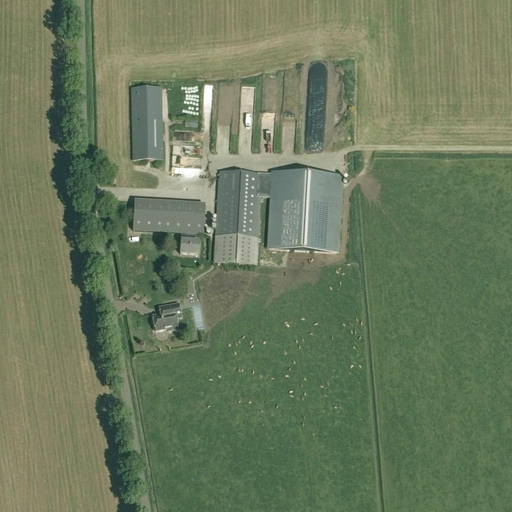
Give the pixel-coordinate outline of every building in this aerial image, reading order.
[(162,161),(161,89),(131,90),(133,162),(162,161)] [(205,143),(176,141),(174,174),(203,175),(205,143)] [(336,254),(340,178),(316,176),(314,176),(314,177),(297,176),(295,176),(274,174),(274,177),(261,176),(219,174),(214,265),(256,267),(260,198),(272,198),(269,251),(336,254)] [(133,232),(146,233),(148,202),(135,201),(133,232)] [(148,202),(146,233),(203,236),(205,206),(148,202)] [(180,255),(198,256),(199,242),(181,241),(180,255)] [(179,305),(159,309),(161,316),(153,318),(155,333),(168,330),(168,332),(178,331),(176,320),(181,319),(179,305)]
